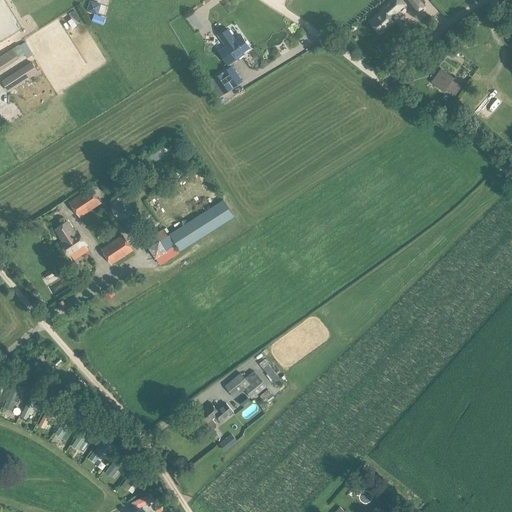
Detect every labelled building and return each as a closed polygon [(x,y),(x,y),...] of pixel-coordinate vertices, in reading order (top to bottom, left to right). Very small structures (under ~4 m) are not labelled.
[(90,0),(87,12),(98,15),(101,4),(90,0)] [(382,11),(370,21),(381,33),(393,22),(389,18),(405,4),(401,0),(391,0),(381,9),(382,11)] [(404,0),(414,12),(426,3),(423,0),(404,0)] [(227,30),(218,36),(226,47),(221,50),(230,63),(244,54),(242,52),(249,48),(241,36),(234,41),(232,37),(227,30)] [(12,49),(0,56),(0,59),(5,68),(18,59),(12,49)] [(244,63),(251,57),(247,52),(240,59),(244,63)] [(38,73),(31,61),(2,80),(9,91),(38,73)] [(243,81),(232,65),(207,83),(218,98),(243,81)] [(442,69),(433,82),(445,90),(444,91),(445,91),(447,89),(453,93),(459,85),(453,80),(455,77),(454,77),(454,78),(442,69)] [(91,189),(71,202),(80,216),(100,203),(91,189)] [(69,256),(86,246),(86,245),(78,232),(75,233),(68,222),(55,230),(63,242),(61,243),(69,256)] [(233,234),(238,232),(234,224),(229,226),(233,234)] [(123,236),(103,249),(111,263),(132,250),(123,236)] [(166,251),(160,241),(149,247),(156,258),(166,251)] [(202,250),(209,246),(207,241),(200,246),(202,250)] [(174,246),(166,251),(156,258),(160,265),(179,253),(174,246)] [(52,270),(45,274),(48,279),(54,276),(52,270)] [(112,290),(104,295),(107,300),(115,295),(112,290)] [(259,377),(254,371),(245,378),(250,384),(259,377)] [(234,398),(244,389),(251,384),(250,384),(245,378),(241,373),(224,386),(234,398)] [(251,384),(244,389),(252,399),(264,389),(267,387),(259,377),(250,384),(251,384)] [(14,383),(3,407),(11,411),(15,400),(18,402),(24,388),(14,383)] [(245,395),(238,401),(242,406),(243,406),(250,400),(245,395)] [(211,403),(197,414),(206,425),(210,430),(214,430),(217,427),(217,424),(213,419),(215,418),(219,423),(233,412),(226,403),(217,410),(211,403)] [(254,408),(237,424),(244,432),(261,416),(254,408)] [(47,409),(39,425),(44,428),(48,420),(51,422),(55,415),(52,414),(53,412),(47,409)] [(65,417),(55,433),(62,437),(67,429),(70,431),(73,426),(70,424),(72,421),(65,417)] [(87,436),(89,438),(91,434),(89,432),(91,429),(85,425),(72,445),(78,449),(87,436)] [(107,443),(102,440),(91,455),(96,458),(102,450),(105,452),(108,448),(105,446),(107,443)] [(152,493),(132,502),(135,510),(147,504),(148,506),(152,505),(151,502),(155,500),(152,493)]
